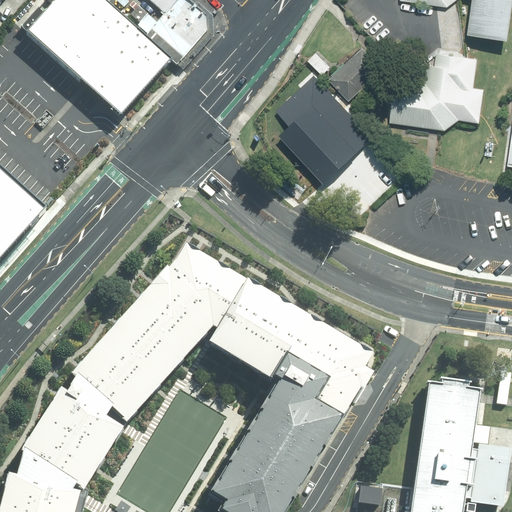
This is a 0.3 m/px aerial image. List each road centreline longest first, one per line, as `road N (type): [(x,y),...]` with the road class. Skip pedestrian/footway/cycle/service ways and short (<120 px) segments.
road 1 (unclassified): [(179,127),(320,238),(461,290)]
road 2 (unclassified): [(357,286),(275,240),(159,149)]
road 3 (secondary): [(0,325),(159,149)]
road 4 (unclassified): [(511,331),(415,317),(357,286)]
road 5 (unclassified): [(511,323),(444,313),(357,286)]
road 6 (secondary): [(179,127),(264,26)]
